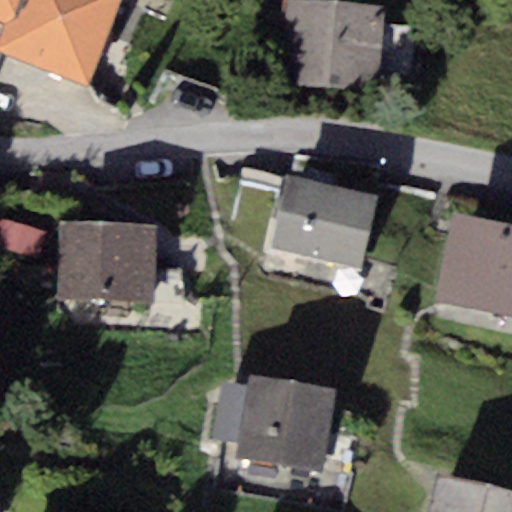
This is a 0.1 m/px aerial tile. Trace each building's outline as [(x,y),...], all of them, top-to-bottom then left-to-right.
[(0,0),(0,59),(3,51),(27,0),(0,0)] [(27,0),(3,51),(88,84),(121,0),(27,0)] [(385,6),(310,0),(287,0),(281,85),(378,93),(385,6)] [(376,193),(286,175),(270,251),(360,270),(376,193)] [(511,224),(453,212),(434,301),(511,317),(511,224)] [(159,226),(62,222),(59,299),(156,303),(159,226)] [(336,387),(251,374),(249,386),(224,382),(215,441),(240,444),(237,458),(323,471),(336,387)] [(511,511),(511,491),(436,474),(427,511),(511,511)]
